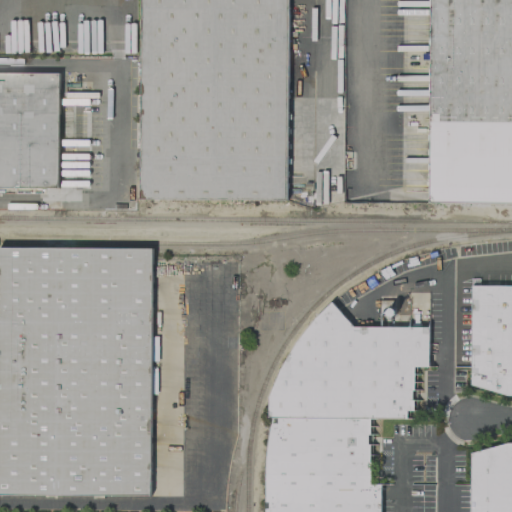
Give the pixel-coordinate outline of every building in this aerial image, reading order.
[(140,0),(139,200),(287,201),(289,0),(140,0)] [(511,0),(431,0),(431,200),(511,200),(511,0)] [(0,72),(0,186),(56,187),(57,73),(0,72)] [(0,247),(150,248),(149,494),(0,494),(0,247)] [(511,285),(472,285),(471,383),(509,395),(511,395),(511,285)] [(272,419),(268,418),(268,396),(280,368),(298,341),(330,303),(354,327),(428,327),(427,365),(413,365),(413,389),(404,419),(371,419),(272,419)] [(265,511),(265,450),(272,419),(371,419),(371,484),(380,485),(380,511),(265,511)] [(471,453),(470,511),(511,511),(511,442),(471,453)]
